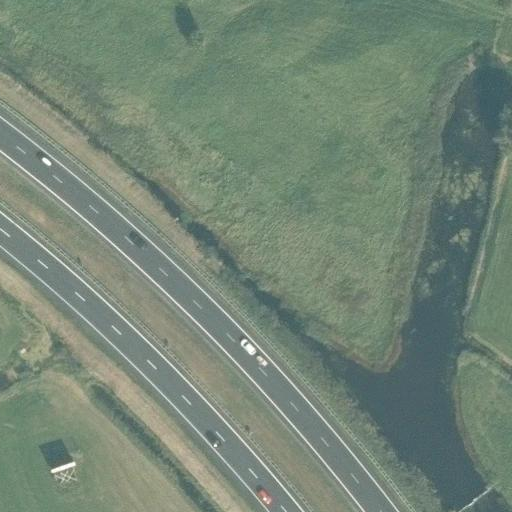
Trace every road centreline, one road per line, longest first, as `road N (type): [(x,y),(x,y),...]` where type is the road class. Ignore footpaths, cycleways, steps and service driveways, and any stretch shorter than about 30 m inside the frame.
road 1 (trunk): [(386,511),(251,355),(139,245),(0,137)]
road 2 (trunk): [(0,232),(93,310),(278,511)]
